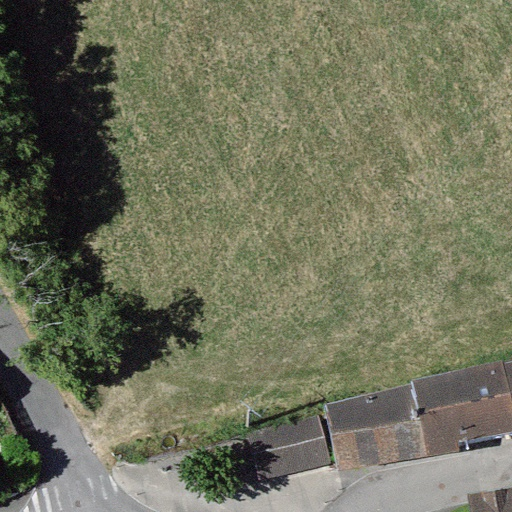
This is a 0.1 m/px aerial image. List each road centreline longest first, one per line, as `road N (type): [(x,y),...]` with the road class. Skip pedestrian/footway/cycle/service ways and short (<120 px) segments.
road 1 (tertiary): [(0,331),(59,443),(82,511)]
road 2 (residential): [(511,468),(404,497),(380,511)]
